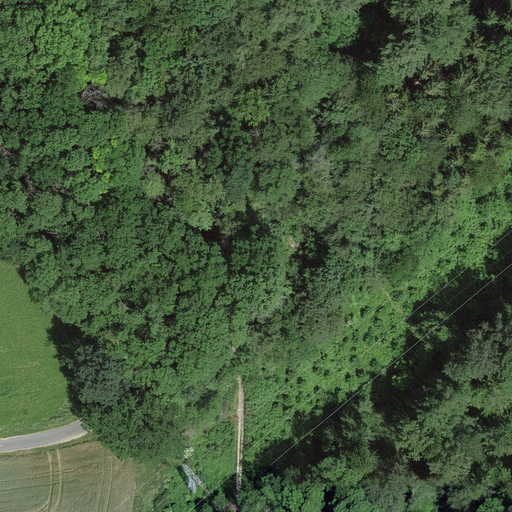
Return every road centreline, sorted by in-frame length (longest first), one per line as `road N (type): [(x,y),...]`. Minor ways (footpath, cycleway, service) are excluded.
road 1 (unclassified): [(0,446),(100,417),(121,390),(128,349),(103,237),(0,5)]
road 2 (track): [(238,511),(245,418),(240,315),(223,237),(136,0)]
